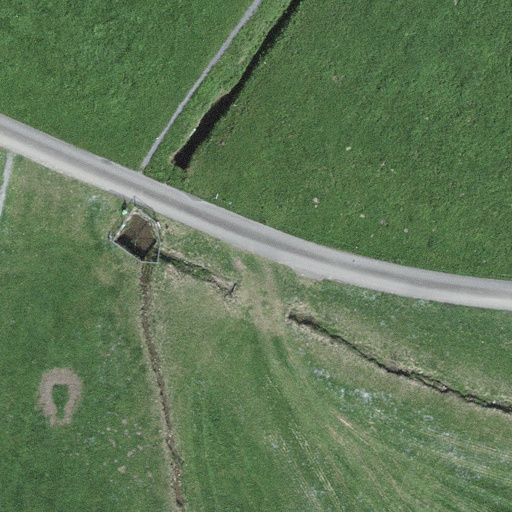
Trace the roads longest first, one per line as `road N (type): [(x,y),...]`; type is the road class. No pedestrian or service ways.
road 1 (track): [(511,294),(343,266),(132,184)]
road 2 (track): [(132,184),(14,137)]
